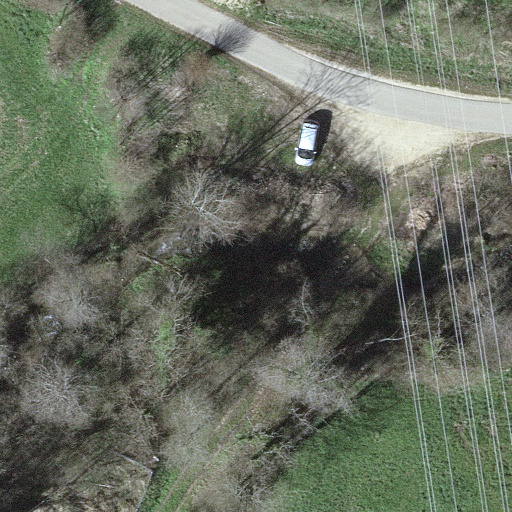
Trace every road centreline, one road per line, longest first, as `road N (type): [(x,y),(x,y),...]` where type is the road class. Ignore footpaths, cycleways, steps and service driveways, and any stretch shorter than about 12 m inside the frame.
road 1 (track): [(167,511),(382,219),(388,105)]
road 2 (track): [(151,0),(307,75),(426,118),(511,120)]
